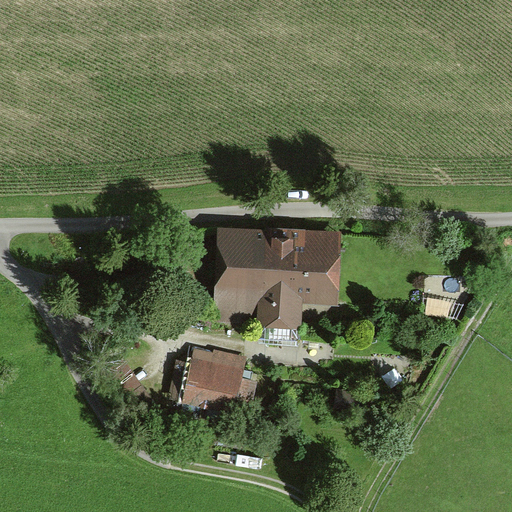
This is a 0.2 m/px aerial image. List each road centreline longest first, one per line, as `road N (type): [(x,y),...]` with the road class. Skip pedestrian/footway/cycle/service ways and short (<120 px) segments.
road 1 (track): [(366,511),(511,265)]
road 2 (track): [(322,511),(260,481),(164,461)]
